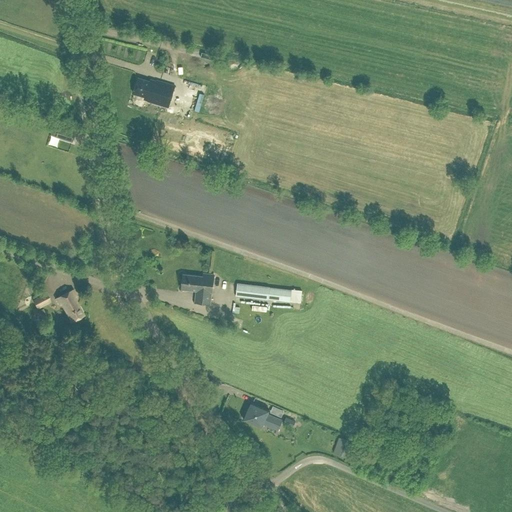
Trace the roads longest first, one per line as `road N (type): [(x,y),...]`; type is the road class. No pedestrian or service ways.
road 1 (tertiary): [(130,291),(74,0)]
road 2 (tertiary): [(267,489),(151,335),(130,291)]
road 3 (unclassified): [(446,511),(320,458),(267,489)]
road 4 (unclassified): [(130,291),(0,248)]
